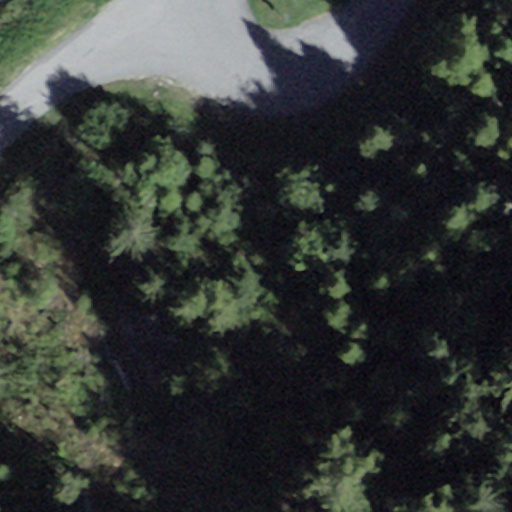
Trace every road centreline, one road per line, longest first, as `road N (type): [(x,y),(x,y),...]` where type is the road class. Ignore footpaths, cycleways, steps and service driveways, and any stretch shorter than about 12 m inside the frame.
road 1 (unclassified): [(393,0),(296,76),(230,75),(171,34)]
road 2 (unclassified): [(171,34),(42,91),(0,129)]
